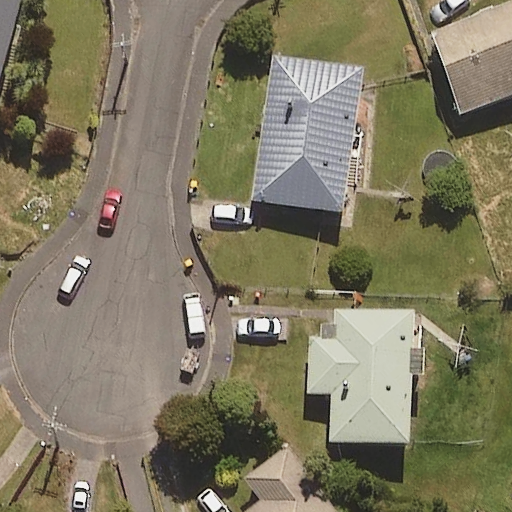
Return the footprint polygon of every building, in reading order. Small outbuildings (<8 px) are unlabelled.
[(0,0),(0,78),(20,0),(0,0)] [(511,3),(433,33),(463,113),(511,94),(511,3)] [(363,68),(273,56),(254,200),(344,212),(363,68)] [(332,441),(415,442),(415,375),(430,375),(430,346),(416,346),(416,312),(338,311),(338,341),(310,340),(310,394),(332,394),(332,441)] [(262,503),(250,511),(337,511),(289,445),(244,477),(262,503)] [(221,511),(213,466),(189,471),(197,511),(221,511)]
